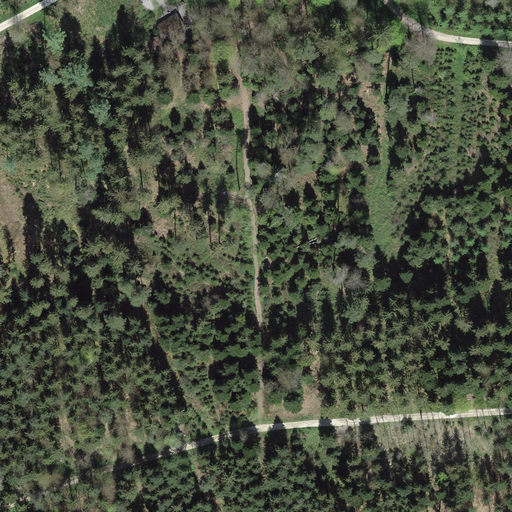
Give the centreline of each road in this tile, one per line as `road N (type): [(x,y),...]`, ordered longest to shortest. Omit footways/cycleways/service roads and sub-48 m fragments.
road 1 (track): [(0,508),(232,434),(511,411)]
road 2 (track): [(387,0),(432,34),(511,45)]
